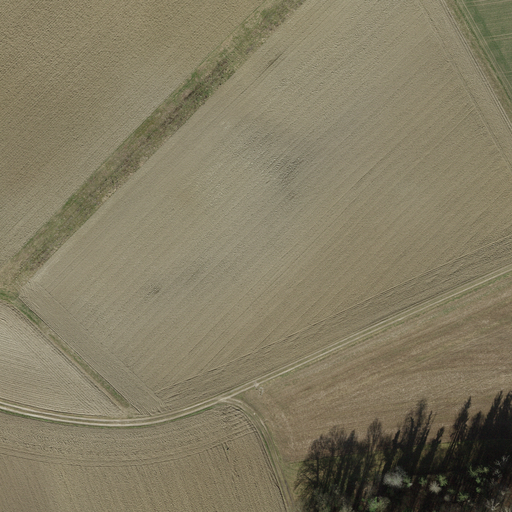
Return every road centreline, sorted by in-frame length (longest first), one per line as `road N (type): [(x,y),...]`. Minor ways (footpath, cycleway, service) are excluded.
road 1 (track): [(227,397),(511,267)]
road 2 (track): [(0,404),(122,424),(166,420),(227,397)]
road 3 (track): [(227,397),(250,408),(293,511)]
